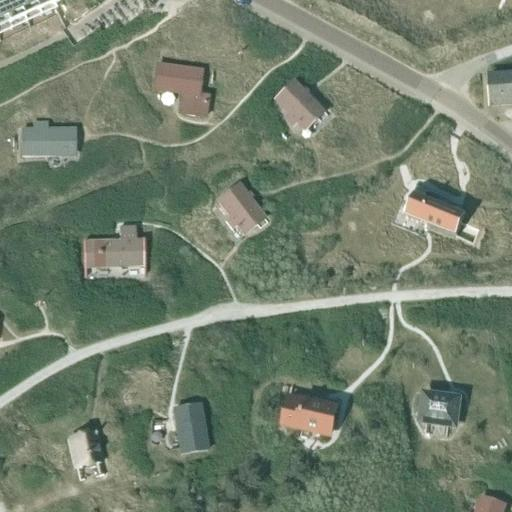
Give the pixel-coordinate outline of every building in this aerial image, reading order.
[(0,0),(0,36),(56,9),(54,4),(62,0),(0,0)] [(205,119),(207,104),(196,102),(200,73),(157,67),(154,84),(183,88),(179,115),(205,119)] [(491,108),(511,106),(511,75),(489,77),(491,108)] [(305,133),(324,115),(295,84),(276,102),(290,117),(285,121),(292,129),(297,124),(305,133)] [(33,131),(21,132),(21,159),(46,158),(46,155),(74,154),(74,131),(47,131),(47,123),(33,123),(33,131)] [(243,237),(264,221),(238,187),(217,203),(230,219),(225,223),(231,231),(236,228),(243,237)] [(424,199),(427,193),(427,192),(416,187),(413,195),(404,217),(456,238),(461,225),(461,224),(465,216),(462,215),(463,213),(458,211),(458,213),(444,207),(424,199)] [(83,242),(84,271),(144,269),(143,241),(135,241),(135,228),(119,228),(119,241),(83,242)] [(454,428),(458,402),(424,397),(420,423),(454,428)] [(289,399),(282,426),(329,437),(336,410),(289,399)] [(180,456),(207,452),(199,407),(173,412),(180,456)] [(77,470),(100,464),(93,435),(70,440),(77,470)] [(503,511),(505,508),(480,499),(475,511),(503,511)]
